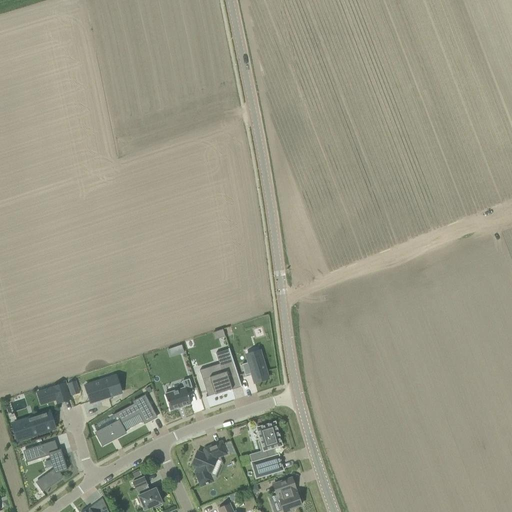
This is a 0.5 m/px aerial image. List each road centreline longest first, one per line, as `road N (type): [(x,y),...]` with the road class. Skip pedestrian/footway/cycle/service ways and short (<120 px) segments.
road 1 (tertiary): [(296,395),(229,0)]
road 2 (track): [(511,213),(283,308)]
road 3 (residential): [(296,395),(157,445)]
road 4 (tertiary): [(335,511),(296,395)]
